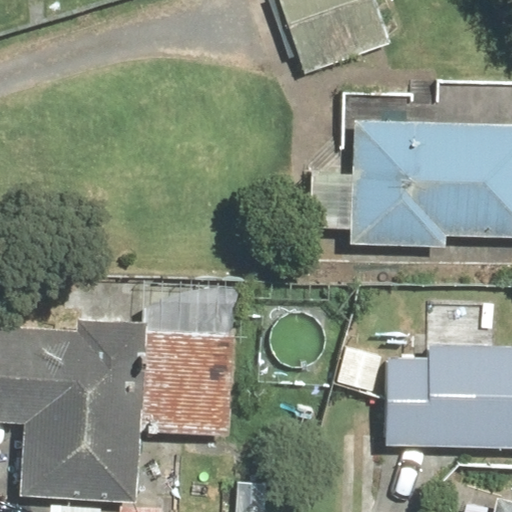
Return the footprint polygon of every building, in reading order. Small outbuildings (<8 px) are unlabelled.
[(383,0),(287,0),(305,67),(395,44),(383,0)] [(364,158),(311,157),(310,234),(511,236),(511,112),(364,110),(364,158)] [(239,432),(244,276),(69,271),(68,316),(0,314),(0,420),(22,421),(20,488),(58,489),(57,511),(179,511),(180,495),(145,494),(147,429),(239,432)] [(511,336),(386,334),(384,436),(511,438),(511,336)] [(469,511),(433,504),(430,511),(511,511),(511,485),(506,484),(499,511),(469,511)]
